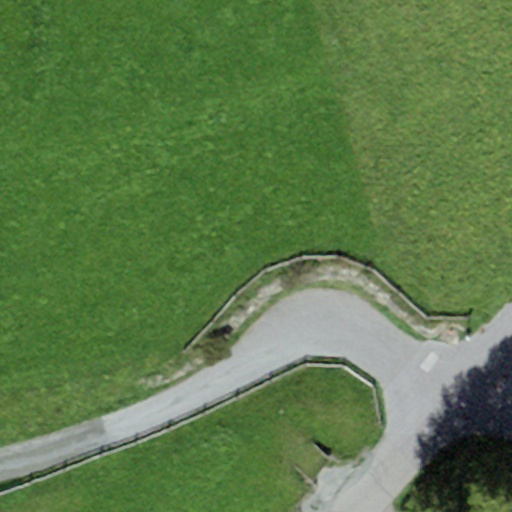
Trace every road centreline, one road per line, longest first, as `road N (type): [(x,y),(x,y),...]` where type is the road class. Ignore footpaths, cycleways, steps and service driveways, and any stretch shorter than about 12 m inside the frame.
road 1 (track): [(442,407),(380,354),(312,343),(272,350),(127,417),(0,460)]
road 2 (residential): [(341,511),(471,377)]
